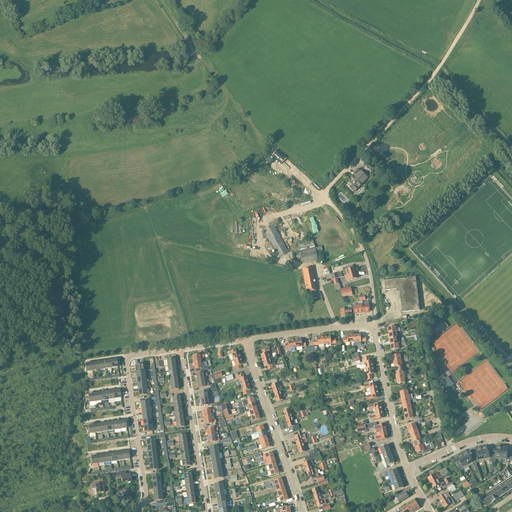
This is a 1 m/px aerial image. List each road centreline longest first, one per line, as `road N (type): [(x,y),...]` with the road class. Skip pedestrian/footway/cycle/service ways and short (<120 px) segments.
road 1 (track): [(479,0),(432,76),(326,190),(368,268)]
road 2 (residential): [(137,511),(143,493),(125,360),(182,348)]
road 3 (residential): [(301,511),(244,339)]
road 4 (residential): [(208,511),(182,348)]
road 5 (residential): [(406,468),(373,326)]
road 6 (residential): [(244,339),(373,326)]
